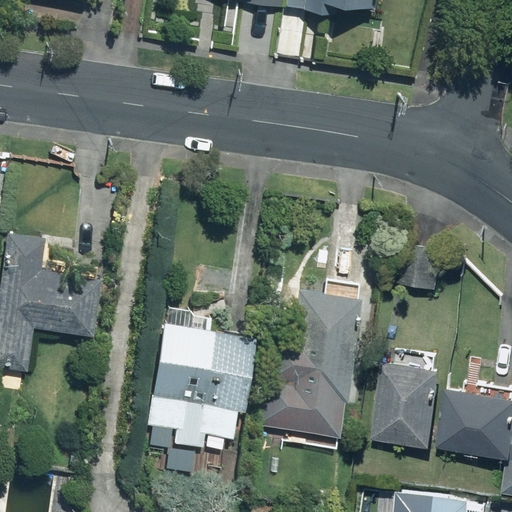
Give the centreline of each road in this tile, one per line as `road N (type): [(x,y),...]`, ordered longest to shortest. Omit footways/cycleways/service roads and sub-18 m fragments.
road 1 (tertiary): [(458,165),(331,130),(0,83)]
road 2 (residential): [(497,0),(458,165)]
